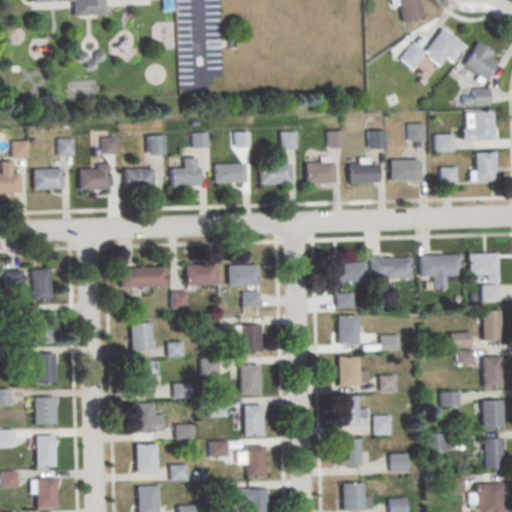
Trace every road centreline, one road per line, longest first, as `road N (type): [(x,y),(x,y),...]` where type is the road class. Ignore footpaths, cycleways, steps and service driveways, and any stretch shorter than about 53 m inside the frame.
road 1 (residential): [(511,216),(0,232)]
road 2 (residential): [(301,511),(291,223)]
road 3 (residential): [(85,229),(92,511)]
